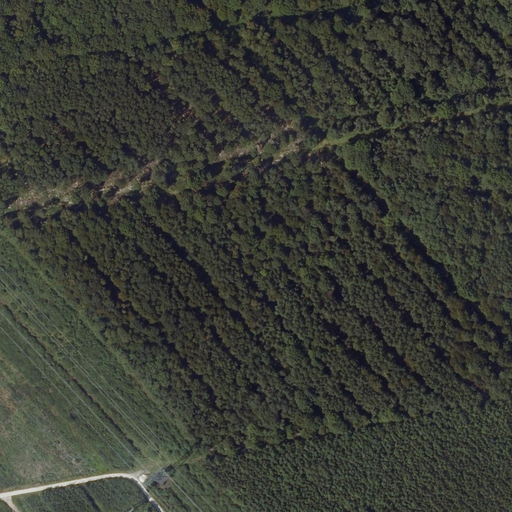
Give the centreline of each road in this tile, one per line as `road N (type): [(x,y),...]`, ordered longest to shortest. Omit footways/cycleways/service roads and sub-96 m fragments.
road 1 (track): [(511,397),(169,464),(146,470),(139,484)]
road 2 (track): [(325,144),(193,171),(171,192),(151,185),(0,217)]
road 3 (track): [(511,347),(325,144)]
road 4 (track): [(325,144),(194,0)]
road 5 (track): [(325,144),(511,104)]
road 6 (track): [(0,496),(122,475),(136,479),(159,511)]
